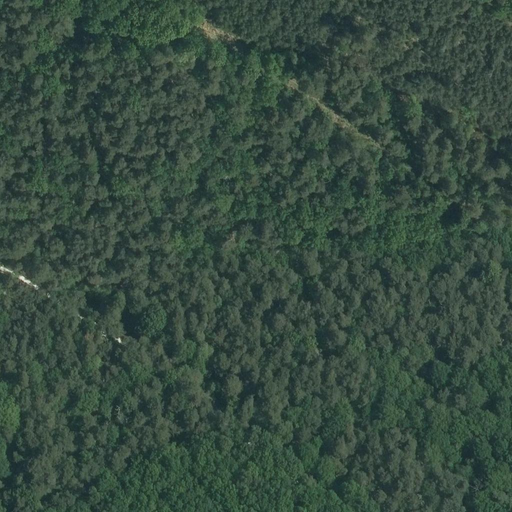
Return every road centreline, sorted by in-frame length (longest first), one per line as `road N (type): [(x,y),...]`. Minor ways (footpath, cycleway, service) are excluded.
road 1 (track): [(511,235),(307,90),(226,43),(183,27),(81,21)]
road 2 (track): [(339,511),(167,366),(23,271)]
road 3 (track): [(23,271),(10,377),(18,444),(0,509)]
road 4 (track): [(69,86),(23,271)]
